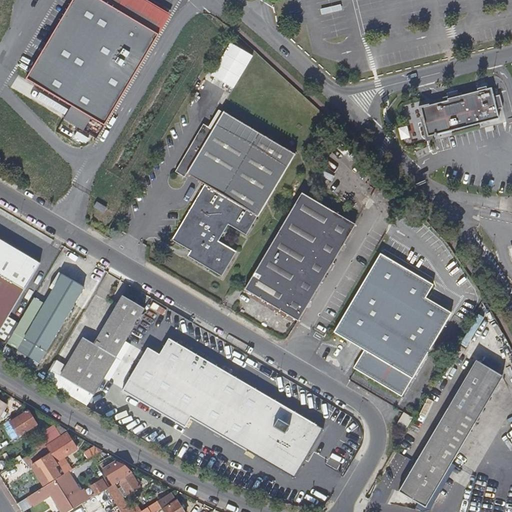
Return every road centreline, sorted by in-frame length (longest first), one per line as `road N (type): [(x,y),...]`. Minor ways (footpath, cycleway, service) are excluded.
road 1 (residential): [(341,511),(376,449),(369,410),(0,192)]
road 2 (residential): [(266,511),(205,491),(0,374)]
road 3 (unclassified): [(359,122),(447,207),(511,308)]
road 4 (unknown): [(511,375),(496,355),(470,353),(376,507)]
road 5 (unclassified): [(320,85),(227,0)]
